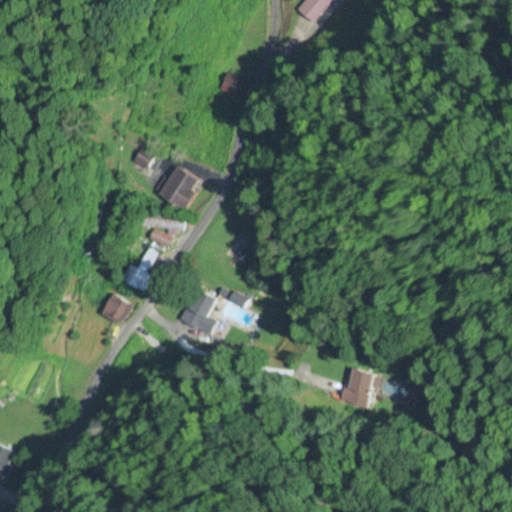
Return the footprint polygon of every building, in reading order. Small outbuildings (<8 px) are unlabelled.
[(306,0),(296,10),(311,24),(333,0),(306,0)] [(237,87),(224,80),(219,91),(233,97),(237,87)] [(168,182),(163,179),(153,194),(183,211),(200,183),(176,168),(168,182)] [(150,242),(170,250),(174,240),(155,232),(150,242)] [(152,279),(146,274),(158,257),(146,248),(123,281),(142,294),(152,279)] [(220,324),(212,318),(222,301),(202,289),(184,320),(212,337),(220,324)] [(100,317),(120,328),(131,307),(112,296),(100,317)] [(371,372),(348,375),(351,405),(374,402),(371,372)] [(0,481),(4,483),(18,455),(0,445),(0,481)]
